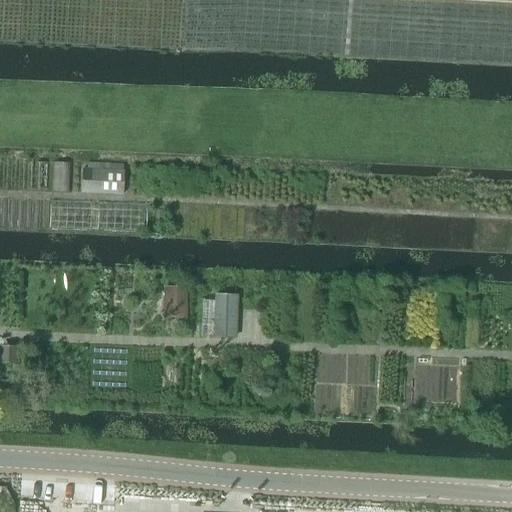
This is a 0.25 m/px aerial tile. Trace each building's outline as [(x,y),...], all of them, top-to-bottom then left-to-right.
[(52,163),(51,192),(70,193),(70,163),(52,163)] [(123,177),(122,165),(87,163),(86,170),(81,170),(80,195),(123,197),(123,184),(119,184),(119,177),(123,177)] [(160,318),(184,318),(185,293),(160,293),(160,318)] [(236,339),(237,295),(214,295),(213,338),(236,339)] [(0,347),(0,363),(17,364),(17,348),(0,347)] [(4,488),(0,488),(0,495),(0,505),(14,506),(4,488)]
